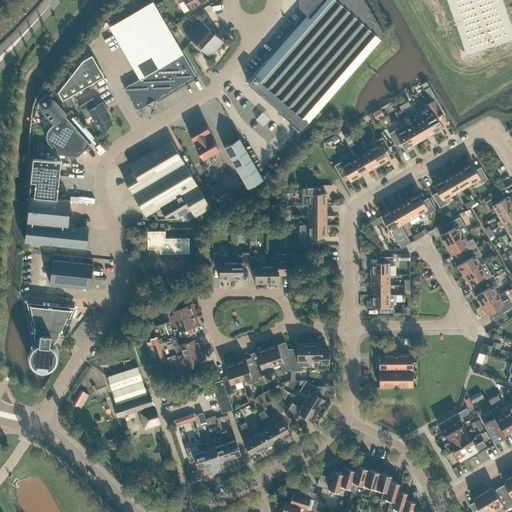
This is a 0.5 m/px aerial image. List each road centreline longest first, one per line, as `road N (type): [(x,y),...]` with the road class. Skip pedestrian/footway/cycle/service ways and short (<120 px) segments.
road 1 (unclassified): [(34,422),(124,285),(101,194),(106,160),(208,93),(249,44)]
road 2 (residential): [(511,161),(493,133),(482,131),(357,204),(349,222),(348,328)]
road 3 (residential): [(348,328),(444,327),(465,318),(424,245)]
road 4 (residential): [(292,329),(227,345),(209,326),(209,305),(218,297),(281,300)]
road 5 (unclassified): [(133,511),(34,422)]
road 6 (residential): [(434,501),(405,451),(347,418)]
